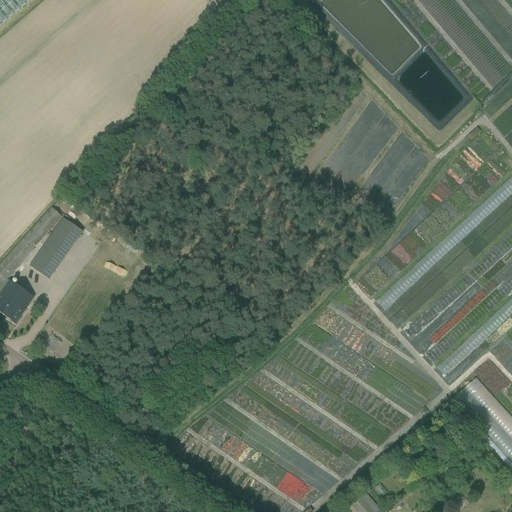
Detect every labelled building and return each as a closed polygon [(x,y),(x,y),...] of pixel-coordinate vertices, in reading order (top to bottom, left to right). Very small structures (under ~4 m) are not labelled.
[(0,0),(0,27),(32,0),(0,0)] [(410,64),(408,66),(404,62),(387,78),(398,89),(417,71),(410,64)] [(61,219),(51,210),(1,265),(0,265),(0,277),(5,282),(34,250),(33,250),(61,219)] [(34,259),(29,267),(49,282),(54,273),(34,259)] [(0,314),(16,325),(21,316),(33,299),(9,282),(0,294),(0,314)] [(53,337),(47,348),(54,353),(61,342),(53,337)] [(428,347),(420,354),(433,368),(450,352),(442,344),(433,352),(428,347)] [(448,364),(440,372),(454,386),(462,379),(448,364)] [(482,435),(511,470),(511,414),(482,380),(455,403),(482,434),(482,435)] [(471,454),(477,447),(473,443),(467,449),(471,454)] [(451,478),(443,485),(445,487),(448,485),(450,487),(455,482),(451,478)] [(364,494),(350,506),(355,511),(377,511),(380,510),(364,494)] [(443,501),(438,505),(443,511),(447,506),(443,501)]
